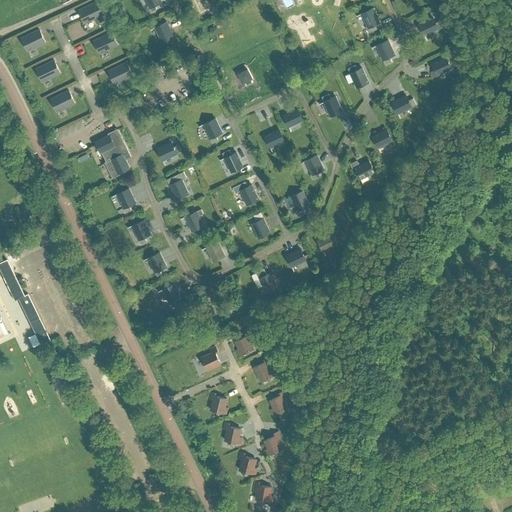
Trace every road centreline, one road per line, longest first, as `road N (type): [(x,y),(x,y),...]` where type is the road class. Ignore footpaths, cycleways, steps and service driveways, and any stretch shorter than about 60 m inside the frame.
road 1 (track): [(338,511),(387,314),(483,152),(465,110),(483,66),(472,31),(487,0)]
road 2 (unclassified): [(212,511),(0,69)]
